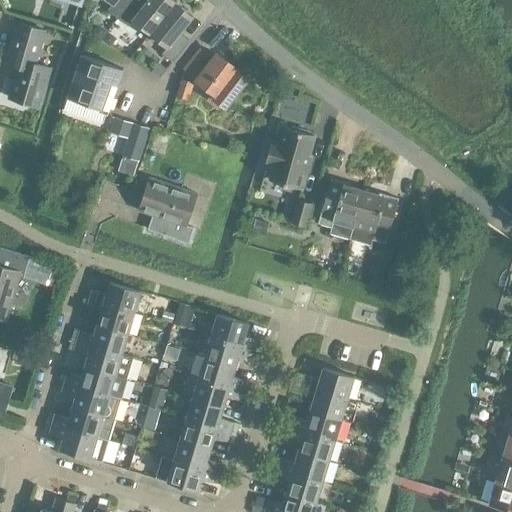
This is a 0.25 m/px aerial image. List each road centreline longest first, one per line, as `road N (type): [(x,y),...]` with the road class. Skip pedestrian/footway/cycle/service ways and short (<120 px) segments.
road 1 (unclassified): [(218,0),(328,94),(511,223)]
road 2 (residential): [(236,511),(293,318),(379,343)]
road 3 (residential): [(25,447),(83,255)]
road 4 (residential): [(205,511),(22,457)]
